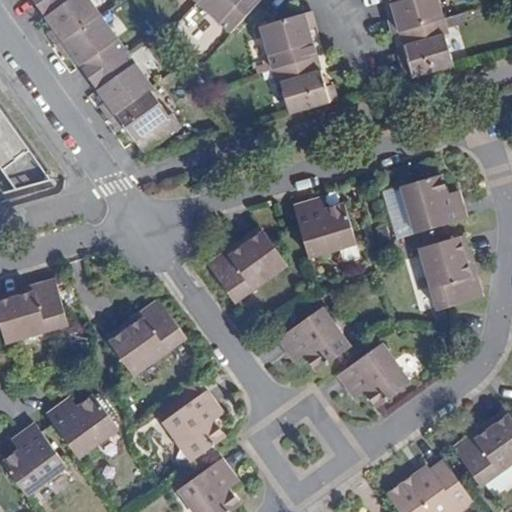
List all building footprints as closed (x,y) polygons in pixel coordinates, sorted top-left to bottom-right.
[(57,45),(102,14),(91,0),(44,0),(37,5),(55,29),(48,33),(57,45)] [(200,0),(198,3),(231,33),(261,0),(200,0)] [(400,32),(445,19),(439,0),(390,0),(396,17),(389,19),(393,33),(393,34),(400,32)] [(261,27),(273,70),(318,57),(314,43),(309,29),(317,26),(313,11),(285,20),(261,27)] [(90,78),(128,50),(102,14),(57,45),(67,58),(73,54),(90,78)] [(402,63),(406,79),(455,66),(446,35),(450,34),(445,19),(400,32),(405,46),(409,61),(402,63)] [(399,55),(402,63),(409,61),(405,46),(397,48),(399,55)] [(110,118),(151,89),(154,87),(128,50),(90,78),(107,101),(101,106),(110,118)] [(281,83),(290,114),(339,100),(339,99),(334,85),(327,87),(323,74),(318,57),(273,70),(278,84),(281,83)] [(126,127),(144,152),(182,125),(173,113),(170,116),(151,89),(110,118),(110,119),(120,132),(126,127)] [(0,183),(17,172),(26,186),(5,192),(5,193),(53,179),(53,178),(52,179),(50,176),(51,175),(0,102),(0,183)] [(402,186),(416,233),(467,218),(461,199),(455,201),(452,194),(448,195),(442,175),(402,186)] [(455,201),(461,199),(459,192),(452,194),(455,201)] [(322,198),(314,200),(317,208),(324,205),(322,198)] [(295,206),(310,258),(341,248),(357,243),(346,204),(326,210),(325,210),(324,205),(317,208),(314,200),(295,206)] [(260,228),(228,251),(231,256),(265,231),(261,227),(260,228)] [(209,265),(236,302),(288,266),(265,231),(231,256),(228,251),(209,265)] [(471,276),(477,275),(465,235),(459,237),(471,276)] [(439,310),(484,297),(477,275),(471,276),(459,237),(421,248),(439,310)] [(357,243),(341,248),(345,261),(361,257),(357,243)] [(69,324),(56,280),(34,287),(35,292),(0,302),(0,317),(6,340),(7,342),(69,324)] [(0,302),(35,292),(34,287),(0,296),(0,302)] [(135,375),(187,337),(160,300),(141,313),(144,318),(111,342),(135,375)] [(306,353),(318,371),(351,347),(323,308),(280,338),(292,355),(297,350),(302,356),(306,353)] [(107,337),(111,342),(144,318),(141,313),(107,337)] [(366,390),(378,407),(411,383),(383,344),(340,374),(352,390),(357,387),(362,393),(366,390)] [(296,360),(302,356),(297,350),(292,355),(296,360)] [(356,397),(362,393),(357,387),(352,390),(356,397)] [(193,461),(226,437),(213,420),(218,417),(214,411),(219,407),(207,391),(165,422),(193,461)] [(54,423),(80,457),(119,428),(95,396),(79,408),(78,408),(75,404),(69,409),(65,403),(49,415),(54,423)] [(69,409),(75,404),(71,398),(65,403),(69,409)] [(214,411),(218,417),(223,413),(219,407),(214,411)] [(477,439),(510,415),(507,410),(474,434),(477,439)] [(511,463),(511,416),(510,415),(477,439),(474,434),(455,448),(482,485),(511,463)] [(20,450),(4,462),(28,496),(67,466),(42,432),(36,424),(20,436),(24,442),(18,446),(21,450),(20,450)] [(24,442),(20,436),(14,440),(18,446),(24,442)] [(180,490),(196,511),(231,511),(241,505),(229,489),(233,485),(229,479),(234,475),(222,459),(180,490)] [(400,511),(460,511),(476,501),(445,461),(432,470),(431,470),(431,472),(420,480),(417,475),(388,495),(400,511)] [(428,466),(417,475),(420,480),(431,472),(431,470),(428,466)] [(229,479),(233,485),(238,481),(234,475),(229,479)]
